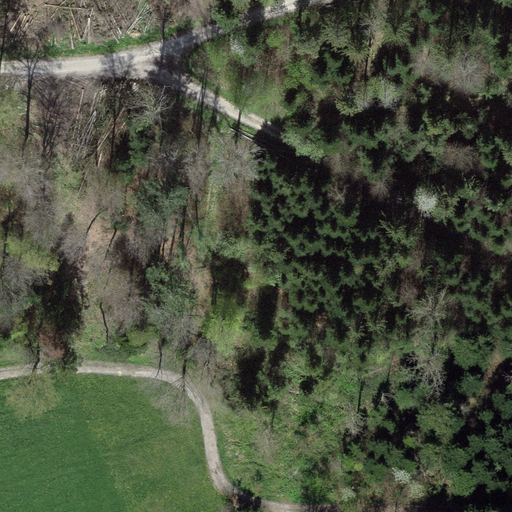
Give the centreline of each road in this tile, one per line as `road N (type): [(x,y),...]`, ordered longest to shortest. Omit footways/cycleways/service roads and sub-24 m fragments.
road 1 (track): [(511,507),(254,505),(218,480),(209,424),(190,388),(156,374),(64,367),(0,375)]
road 2 (track): [(511,256),(134,67)]
road 3 (track): [(323,0),(208,32),(134,67)]
road 4 (track): [(134,67),(0,61)]
